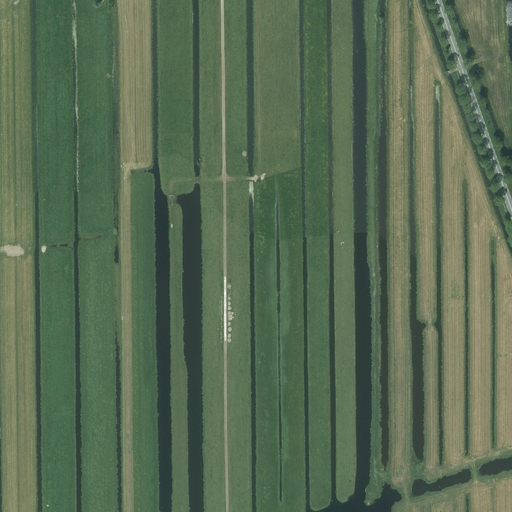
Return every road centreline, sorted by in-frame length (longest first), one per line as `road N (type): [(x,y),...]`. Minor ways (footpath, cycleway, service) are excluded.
road 1 (track): [(227,511),(224,178)]
road 2 (primary): [(511,210),(438,0)]
road 3 (track): [(189,180),(224,178),(222,0)]
